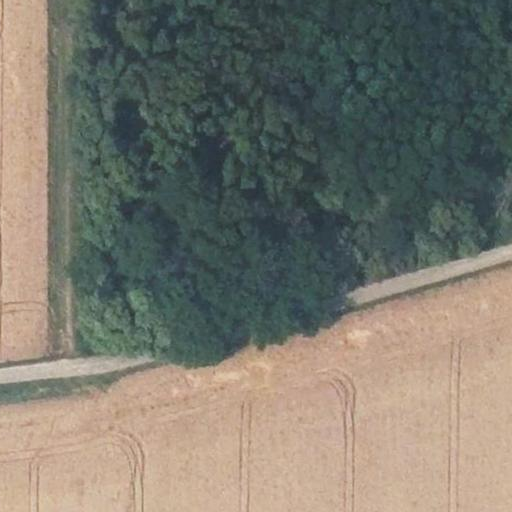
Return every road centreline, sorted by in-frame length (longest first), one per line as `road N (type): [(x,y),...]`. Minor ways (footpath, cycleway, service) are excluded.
road 1 (unclassified): [(0,376),(167,350),(511,250)]
road 2 (track): [(64,367),(53,0)]
